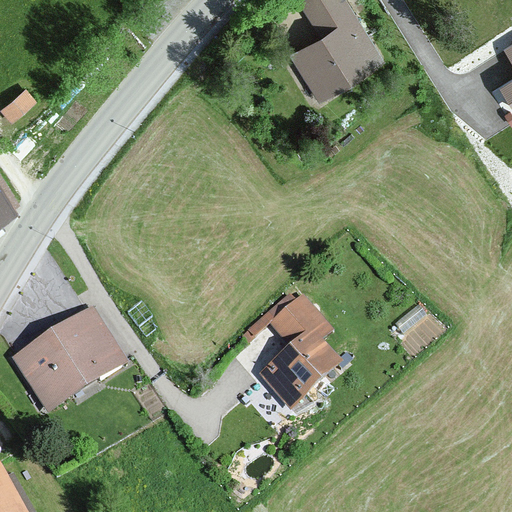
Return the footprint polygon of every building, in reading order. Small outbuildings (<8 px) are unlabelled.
[(296,55),(322,98),(334,90),(331,85),(359,68),(361,72),(377,62),(373,56),(379,53),(369,36),(363,40),(351,21),(357,17),(346,0),(305,0),(322,27),(327,24),(332,33),(296,55)] [(511,56),(511,79),(503,85),(511,100),(511,45),(507,48),(511,56)] [(25,90),(3,108),(12,119),(34,100),(25,90)] [(0,212),(11,206),(13,209),(15,208),(0,183),(0,212)] [(306,300),(276,329),(295,354),(265,378),(295,414),(350,371),(328,346),(339,335),(306,300)] [(24,354),(17,358),(48,406),(96,376),(100,381),(127,364),(93,310),(65,328),(69,333),(27,360),(24,354)] [(22,511),(0,472),(0,511),(22,511)]
